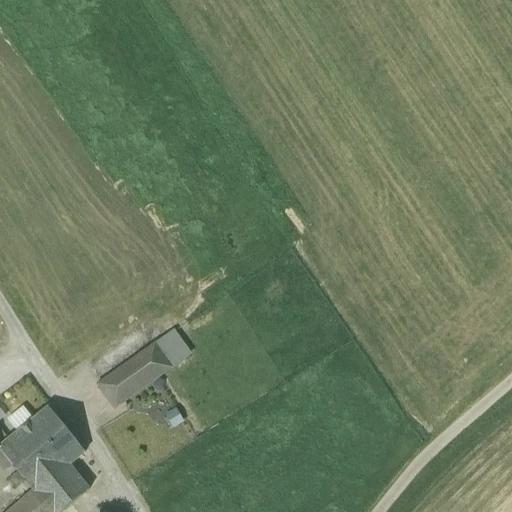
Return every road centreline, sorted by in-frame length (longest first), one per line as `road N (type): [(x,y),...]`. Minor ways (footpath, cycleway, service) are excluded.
road 1 (unclassified): [(0,299),(134,511)]
road 2 (track): [(379,511),(426,454),(511,380)]
